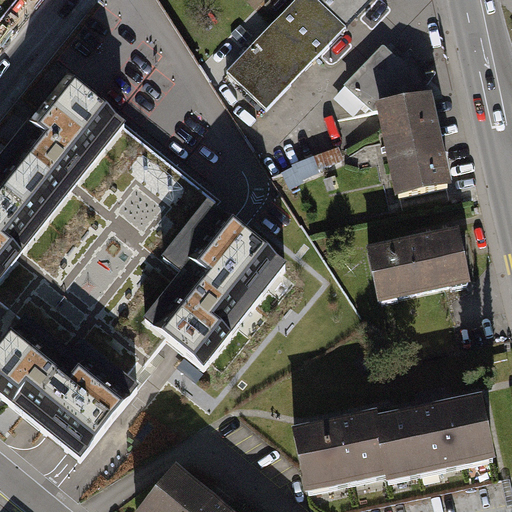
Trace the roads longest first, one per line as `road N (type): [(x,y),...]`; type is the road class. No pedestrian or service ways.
road 1 (unknown): [(260,149),(400,0)]
road 2 (secondary): [(506,156),(472,0)]
